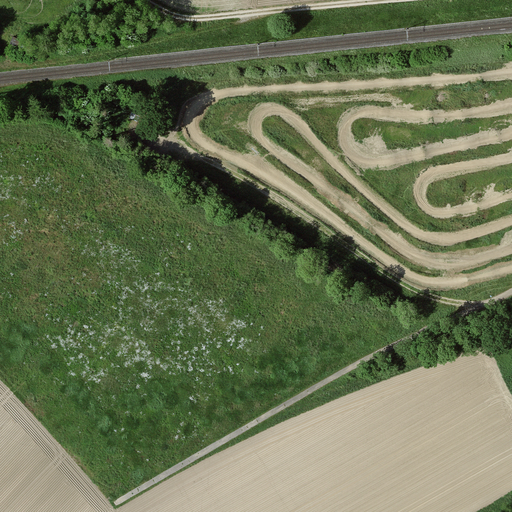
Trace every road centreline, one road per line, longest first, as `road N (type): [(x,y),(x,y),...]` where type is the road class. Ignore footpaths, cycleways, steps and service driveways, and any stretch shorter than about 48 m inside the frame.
road 1 (track): [(511,291),(102,506)]
road 2 (track): [(144,0),(193,18),(385,0)]
